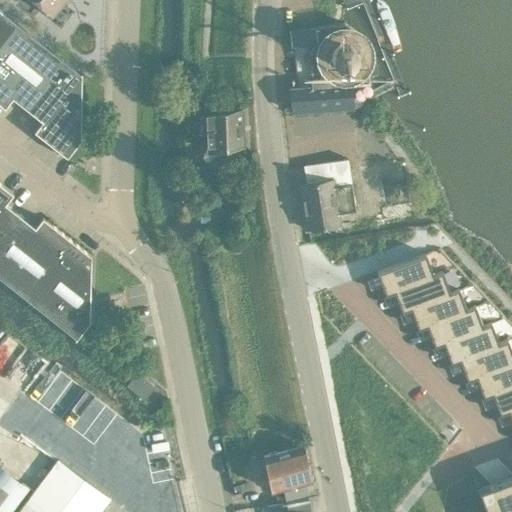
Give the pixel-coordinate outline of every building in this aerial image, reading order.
[(56,0),(32,0),(47,11),(56,0)] [(415,0),(447,33),(456,36),(464,31),(465,23),(459,14),(445,0),(415,0)] [(0,45),(17,24),(0,9),(0,45)] [(345,23),(327,25),(290,30),(292,46),(293,45),(297,87),(290,88),(292,111),(353,105),(351,84),(370,82),(366,40),(345,23)] [(26,109),(64,61),(17,24),(0,45),(0,104),(4,107),(12,97),(26,109)] [(79,139),(80,74),(64,61),(26,109),(41,121),(33,131),(66,157),(79,139)] [(218,113),(204,114),(208,149),(227,147),(228,159),(244,158),(243,146),(246,145),(242,110),(218,113)] [(313,222),(327,220),(327,224),(388,213),(383,184),(355,189),(349,158),(362,155),(358,133),(353,134),(330,138),(329,134),(311,137),(316,163),(303,165),(313,222)] [(0,183),(0,238),(19,215),(4,203),(12,193),(0,183)] [(19,215),(0,238),(0,277),(75,338),(88,321),(90,255),(41,217),(34,226),(19,215)] [(425,252),(376,270),(384,292),(392,289),(433,274),(425,252)] [(433,274),(392,289),(400,309),(410,306),(449,291),(441,271),(433,274)] [(449,291),(410,306),(417,326),(426,323),(466,308),(459,288),(449,291)] [(466,308),(426,323),(433,343),(441,340),(482,325),(475,305),(466,308)] [(482,325),(441,340),(448,360),(457,357),(497,342),(490,322),(482,325)] [(497,342),(457,357),(464,377),(474,373),(511,359),(511,355),(506,339),(497,342)] [(511,359),(474,373),(482,394),(492,390),(511,382),(511,359)] [(126,385),(138,395),(148,382),(136,372),(126,385)] [(511,382),(492,390),(499,410),(506,407),(511,405),(511,382)] [(312,480),(305,447),(305,446),(264,455),(271,490),(283,487),(285,498),(309,492),(306,481),(312,480)] [(56,459),(16,511),(97,511),(108,498),(56,459)] [(0,511),(11,511),(30,487),(0,465),(0,511)] [(511,511),(511,475),(477,488),(485,511),(511,511)] [(281,503),(267,505),(267,511),(310,511),(309,501),(282,506),(281,503)]
